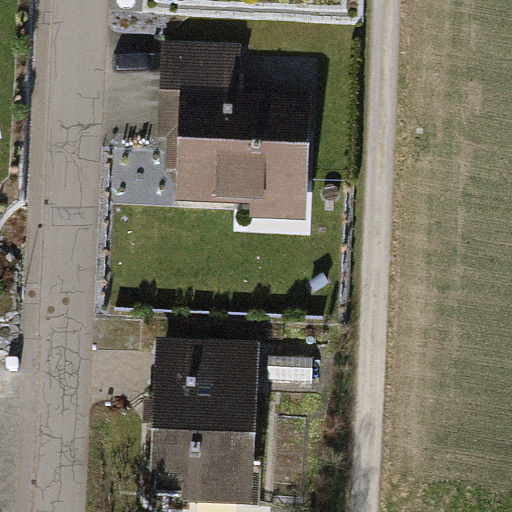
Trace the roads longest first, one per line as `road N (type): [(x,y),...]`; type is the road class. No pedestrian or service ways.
road 1 (track): [(359,511),(386,0)]
road 2 (residential): [(62,511),(85,0)]
